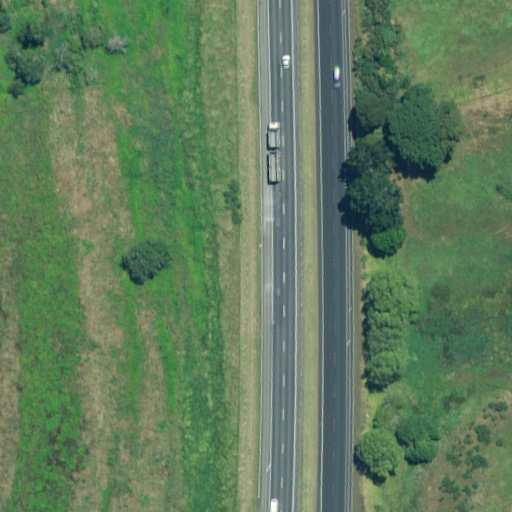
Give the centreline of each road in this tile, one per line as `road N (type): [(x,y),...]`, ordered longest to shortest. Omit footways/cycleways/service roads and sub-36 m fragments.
road 1 (trunk): [(281,511),(278,0)]
road 2 (trunk): [(317,0),(319,511)]
